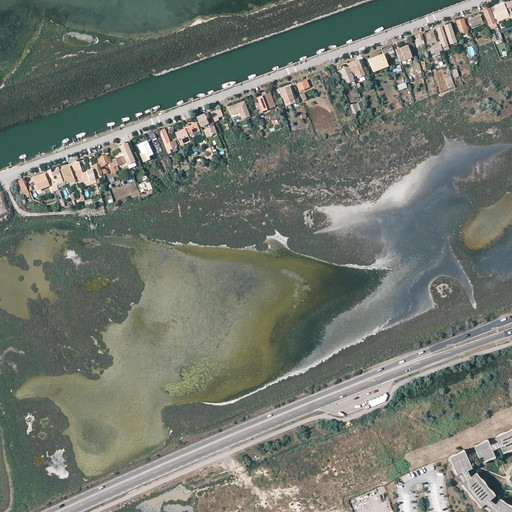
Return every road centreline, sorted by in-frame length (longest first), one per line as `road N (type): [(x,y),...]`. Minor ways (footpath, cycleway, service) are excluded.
road 1 (track): [(473,0),(0,174)]
road 2 (primary): [(511,318),(50,511)]
road 3 (primary): [(67,511),(511,331)]
